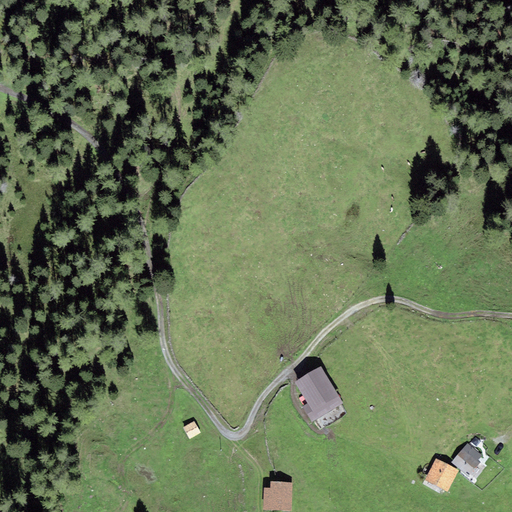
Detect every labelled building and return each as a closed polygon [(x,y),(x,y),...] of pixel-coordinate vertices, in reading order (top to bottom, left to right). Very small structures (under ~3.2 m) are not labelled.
[(343,404),(321,366),(295,382),(307,403),(302,406),(312,422),(317,419),(343,404)] [(189,438),(201,432),(195,420),(183,426),(189,438)] [(467,443),(451,462),(468,476),(480,462),(478,460),(482,456),(467,443)] [(458,470),(436,459),(425,480),(447,491),(458,470)] [(291,511),(292,483),(271,482),(270,488),(264,488),(263,511),(269,511),(291,511)]
